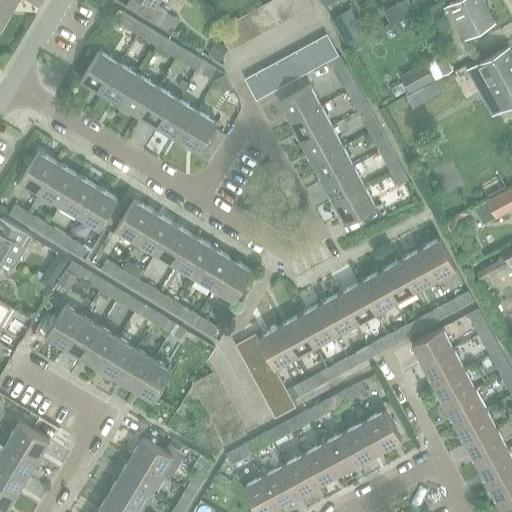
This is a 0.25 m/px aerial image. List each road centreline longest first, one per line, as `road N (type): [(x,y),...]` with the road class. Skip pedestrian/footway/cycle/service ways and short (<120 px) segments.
road 1 (residential): [(201,197),(294,258),(327,238),(253,112),(207,188)]
road 2 (residential): [(12,82),(201,197)]
road 3 (residential): [(42,511),(94,410),(10,355)]
road 4 (residential): [(385,352),(443,459)]
